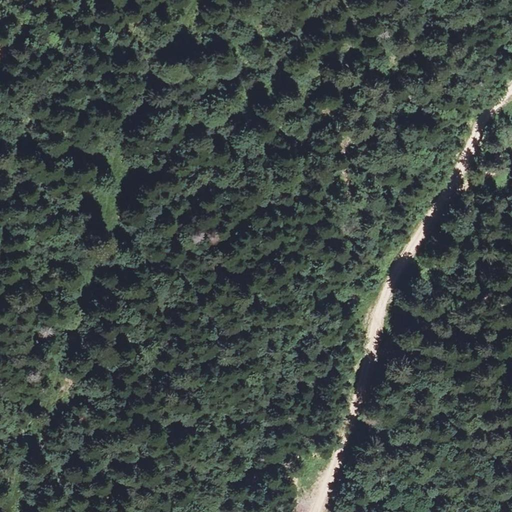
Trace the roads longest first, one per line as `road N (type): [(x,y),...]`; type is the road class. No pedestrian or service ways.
road 1 (track): [(9,511),(54,389),(113,157),(196,0)]
road 2 (track): [(329,511),(382,285),(469,156),(482,118),(511,87)]
